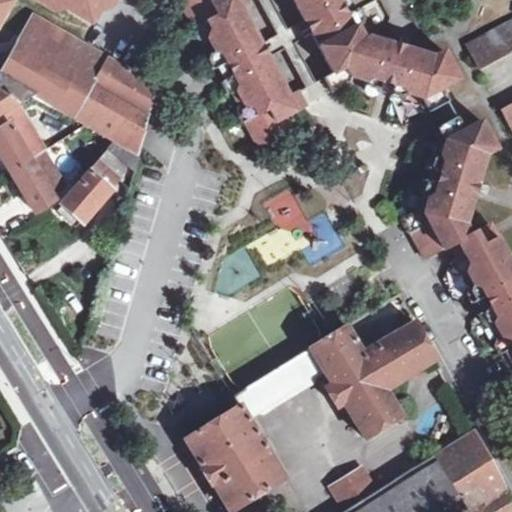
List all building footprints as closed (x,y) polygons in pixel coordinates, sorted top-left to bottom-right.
[(0,0),(0,23),(12,0),(0,0)] [(56,0),(90,19),(101,0),(56,0)] [(180,0),(192,21),(190,22),(195,33),(201,34),(207,47),(206,54),(212,63),(259,37),(238,0),(180,0)] [(259,0),(275,29),(259,37),(266,50),(283,42),(304,80),(295,86),(304,100),(339,81),(331,66),(317,73),(296,34),(310,27),(304,14),(289,22),(277,0),(259,0)] [(296,0),(304,14),(329,0),(296,0)] [(357,1),(310,27),(331,66),(339,81),(348,76),(362,80),(364,87),(377,90),(393,39),(368,32),(361,18),(363,13),(357,1)] [(159,81),(37,11),(24,33),(32,37),(34,47),(13,56),(9,64),(2,73),(7,77),(7,79),(33,93),(139,152),(159,81)] [(511,11),(465,36),(480,64),(511,46),(511,11)] [(434,52),(405,43),(389,94),(401,98),(407,94),(419,97),(426,110),(448,98),(441,85),(460,75),(444,47),(434,52)] [(266,50),(218,76),(224,87),(230,89),(236,100),(235,107),(240,118),(243,116),(259,146),(289,129),(280,113),(304,100),(295,86),(287,90),(266,50)] [(33,93),(7,79),(0,84),(0,114),(18,103),(33,93)] [(511,100),(502,106),(511,124),(511,100)] [(44,149),(19,105),(18,103),(0,114),(0,150),(12,170),(40,152),(44,149)] [(486,151),(497,144),(482,116),(463,126),(455,113),(434,125),(440,135),(435,150),(428,154),(425,163),(449,171),(470,159),(486,151)] [(311,130),(301,136),(308,149),(318,143),(311,130)] [(135,169),(109,147),(62,200),(84,220),(114,186),(127,198),(135,169)] [(470,159),(449,171),(478,179),(486,151),(470,159)] [(53,172),(40,152),(12,170),(24,188),(36,207),(56,197),(43,177),(53,172)] [(65,192),(53,172),(43,177),(56,197),(65,192)] [(404,215),(429,260),(455,245),(453,243),(461,239),(473,193),(422,177),(419,187),(422,194),(419,207),(404,215)] [(286,241),(311,231),(293,189),(268,199),(286,241)] [(453,243),(455,245),(458,251),(496,229),(493,223),(461,239),(453,243)] [(511,258),(496,229),(458,251),(460,256),(453,261),(458,270),(464,271),(471,283),(469,290),(474,301),(511,281),(511,258)] [(511,294),(480,311),(486,322),(491,323),(499,337),(497,342),(503,352),(510,349),(511,351),(511,294)] [(347,325),(312,348),(326,372),(333,382),(326,386),(338,406),(345,402),(367,437),(404,415),(389,389),(436,360),(428,343),(416,321),(379,344),(373,337),(359,346),(347,325)] [(241,404),(250,419),(326,372),(312,348),(233,396),(239,405),(241,404)] [(241,404),(239,405),(212,422),(186,437),(204,466),(202,468),(207,477),(212,486),(216,483),(231,509),(286,476),(250,419),(241,404)] [(511,511),(511,503),(474,430),(375,492),(344,510),(340,511),(511,511)] [(344,510),(375,492),(364,474),(334,492),(344,510)]
